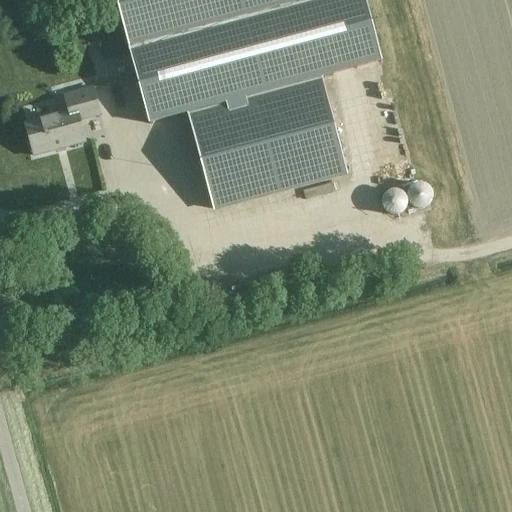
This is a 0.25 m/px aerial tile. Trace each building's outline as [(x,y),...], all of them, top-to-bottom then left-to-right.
[(347,175),(321,79),(382,62),(364,0),(115,0),(149,125),(189,114),(214,210),(347,175)] [(118,37),(101,41),(104,59),(122,55),(118,37)] [(48,68),(62,66),(59,50),(46,52),(48,68)] [(26,124),(35,156),(85,143),(79,121),(100,116),(93,88),(65,95),(70,112),(26,124)] [(88,196),(126,193),(124,162),(86,164),(88,196)] [(372,191),(369,214),(392,217),(394,194),(372,191)]
